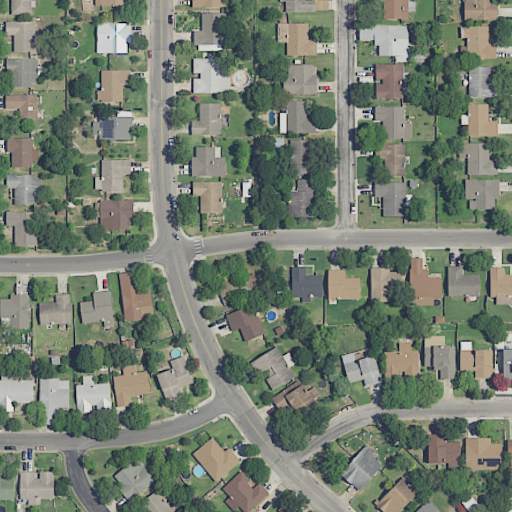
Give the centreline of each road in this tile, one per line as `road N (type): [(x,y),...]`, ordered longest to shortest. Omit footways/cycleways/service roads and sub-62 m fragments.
road 1 (residential): [(0,266),(114,261),(278,238),(511,237)]
road 2 (residential): [(160,0),(161,173),(176,268),(214,366),(286,467)]
road 3 (residential): [(0,441),(151,435),(188,424),(232,395)]
road 4 (residential): [(286,467),(330,430),(377,411),(511,406)]
road 5 (residential): [(344,0),(345,238)]
